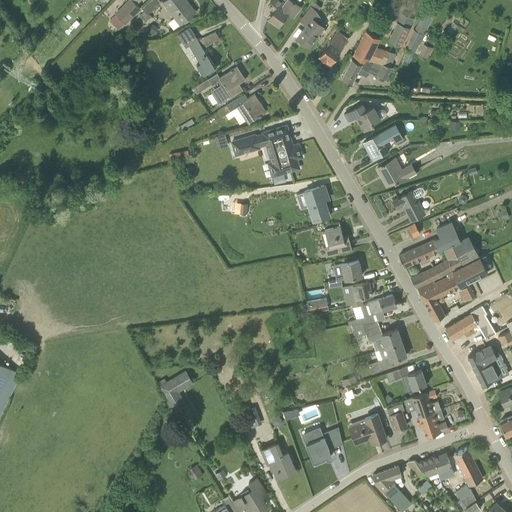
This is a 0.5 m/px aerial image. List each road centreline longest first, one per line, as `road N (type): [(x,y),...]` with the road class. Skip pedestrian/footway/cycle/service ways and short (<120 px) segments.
road 1 (residential): [(486,427),(320,136),(254,39)]
road 2 (residential): [(303,511),(366,470),(486,427)]
